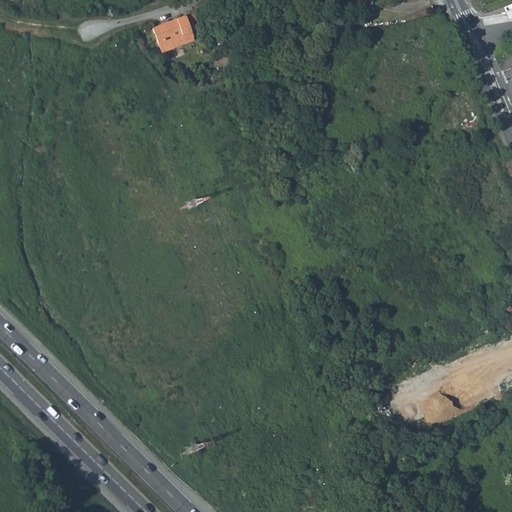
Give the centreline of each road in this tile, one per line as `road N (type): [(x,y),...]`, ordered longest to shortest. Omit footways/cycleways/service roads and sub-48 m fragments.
road 1 (trunk): [(187,511),(0,326)]
road 2 (trunk): [(0,368),(145,511)]
